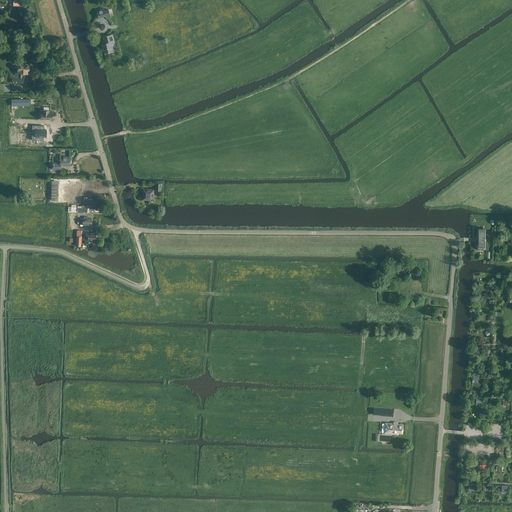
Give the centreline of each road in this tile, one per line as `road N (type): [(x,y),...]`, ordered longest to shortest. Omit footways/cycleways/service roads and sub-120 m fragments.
road 1 (unclassified): [(434,511),(455,241),(439,234),(130,227),(119,214),(59,0)]
road 2 (track): [(410,0),(275,86),(153,132),(98,140)]
